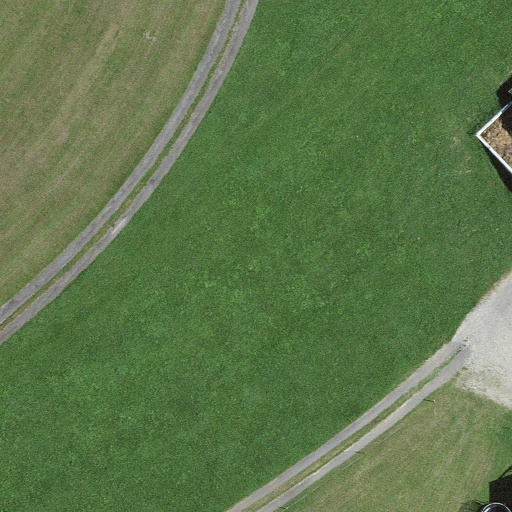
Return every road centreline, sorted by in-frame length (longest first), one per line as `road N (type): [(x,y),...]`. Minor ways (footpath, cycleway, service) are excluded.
road 1 (track): [(253,0),(190,146),(111,241),(0,338)]
road 2 (track): [(255,511),(361,441),(511,313)]
